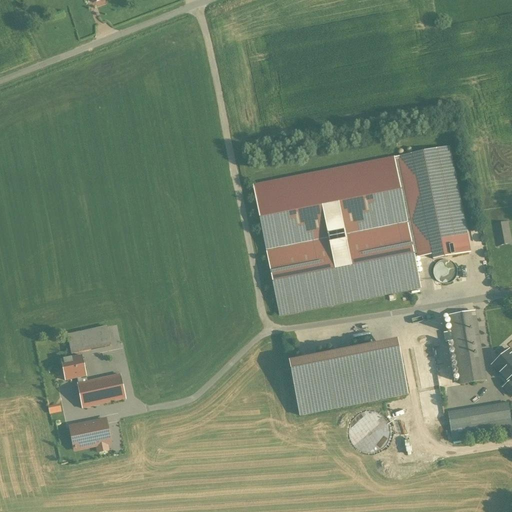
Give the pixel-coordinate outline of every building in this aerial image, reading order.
[(406,223),(413,258),(430,255),(432,260),(469,252),(447,148),(393,159),(406,223)] [(413,258),(406,223),(393,159),(254,187),(267,251),(280,316),(419,288),(413,258)] [(508,220),(507,210),(492,210),(492,220),(508,220)] [(496,234),(497,245),(511,243),(511,238),(511,232),(496,234)] [(455,279),(456,274),(455,269),(452,265),(448,262),(443,262),(438,263),(434,266),(431,270),(430,275),(431,280),(434,284),(439,286),(444,287),(449,286),(453,283),(455,279)] [(473,312),(450,316),(452,332),(444,334),(445,343),(453,342),(461,385),(485,381),(473,312)] [(107,328),(67,336),(71,354),(111,346),(107,328)] [(396,341),(289,363),(300,416),(407,395),(396,341)] [(511,348),(511,347),(490,366),(506,384),(511,389),(511,348)] [(82,357),(61,361),(65,381),(77,379),(86,377),(82,357)] [(78,385),(77,385),(82,409),(125,400),(120,376),(87,383),(78,385)] [(511,389),(506,384),(501,388),(511,399),(511,397),(511,389)] [(60,404),(48,406),(49,414),(61,412),(60,404)] [(506,405),(446,413),(449,439),(510,431),(506,405)] [(105,421),(69,428),(74,451),(96,446),(97,453),(108,451),(107,444),(110,443),(105,421)]
